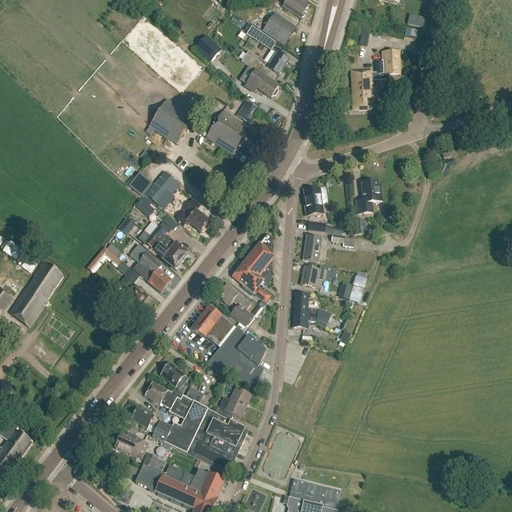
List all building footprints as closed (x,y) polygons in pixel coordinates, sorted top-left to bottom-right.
[(301,21),(309,9),(295,0),(282,0),(281,2),(286,5),(283,9),(301,21)] [(425,21),(410,17),(408,26),(423,30),(425,21)] [(289,25),(277,43),(284,48),(297,30),(289,25)] [(267,40),(251,29),(246,37),(262,47),(267,40)] [(195,50),(210,64),(221,53),(207,38),(195,50)] [(271,84),(272,84),(277,77),(279,78),(289,63),(278,56),(270,68),(268,67),(268,66),(249,53),(242,64),(251,70),(250,71),(255,74),(257,76),(271,84)] [(388,81),(388,77),(399,76),(398,55),(384,56),(384,63),(381,63),(381,65),(375,65),(376,75),(370,75),(354,76),(355,83),(353,83),(354,101),(354,112),(371,112),(371,102),(368,101),(368,100),(368,89),(370,89),(370,81),(388,81)] [(222,72),(226,69),(220,62),(216,65),(222,72)] [(279,89),(272,84),(271,84),(257,76),(255,74),(246,88),(255,94),(257,90),(271,100),(273,98),(276,98),(278,93),(278,91),(279,89)] [(176,146),(194,120),(167,102),(149,129),(176,146)] [(247,125),(256,110),(249,106),(240,120),(247,125)] [(250,162),(261,144),(252,138),(253,136),(245,131),(247,129),(223,113),(206,140),(233,157),(236,153),(250,162)] [(167,211),(184,191),(164,173),(145,195),(161,210),(163,208),(167,211)] [(371,184),(371,183),(365,184),(366,185),(362,185),(363,202),(356,203),(357,216),(372,215),(371,205),(382,204),(380,187),(378,188),(377,184),(371,184)] [(319,198),(317,191),(304,193),(305,200),(304,200),(307,218),(323,215),(320,198),(319,198)] [(146,217),(152,209),(149,207),(151,204),(144,198),(136,208),(146,217)] [(210,224),(196,213),(200,208),(193,201),(183,213),(175,223),(183,229),(187,224),(201,235),(210,224)] [(126,221),(118,231),(125,237),(133,227),(126,221)] [(363,222),(353,223),(355,237),(365,236),(363,222)] [(325,235),(326,226),(310,224),(308,232),(325,235)] [(151,239),(182,265),(189,256),(177,246),(176,247),(163,237),(166,234),(159,229),(151,239)] [(318,265),(321,240),(306,238),(303,263),(318,265)] [(353,250),(355,241),(332,238),(331,244),(344,246),(343,248),(353,250)] [(176,272),(182,265),(151,239),(146,245),(152,250),(152,251),(164,261),(163,262),(176,272)] [(274,257),(274,255),(273,255),(273,244),(273,241),(270,239),(268,239),(265,241),(234,280),(244,287),(242,289),(252,297),(253,296),(266,306),(273,298),(265,291),(268,288),(271,284),(273,256),(274,257)] [(27,254),(11,243),(3,254),(20,264),(19,266),(31,275),(41,261),(37,258),(37,257),(29,251),(27,254)] [(162,295),(172,282),(159,272),(163,267),(139,248),(130,259),(139,266),(134,272),(149,284),(149,285),(162,295)] [(122,264),(105,249),(87,271),(91,275),(92,274),(94,276),(102,267),(100,265),(100,264),(103,266),(106,262),(110,264),(111,262),(113,264),(111,266),(116,270),(118,268),(118,269),(122,264)] [(30,329),(48,303),(46,301),(62,277),(44,264),(9,315),(30,329)] [(140,310),(144,305),(143,304),(147,299),(138,291),(139,290),(133,285),(139,279),(122,265),(117,271),(126,278),(121,284),(130,292),(125,298),(138,310),(139,309),(140,310)] [(326,283),(328,274),(305,269),(301,288),(320,291),(322,282),(326,283)] [(0,316),(16,296),(2,286),(0,284),(0,316)] [(251,307),(232,292),(233,290),(228,286),(219,297),(224,301),(224,304),(230,308),(233,304),(239,308),(231,318),(244,328),(252,318),(246,313),(251,307)] [(349,302),(352,290),(341,286),(338,298),(349,302)] [(326,330),(329,324),(332,317),(318,311),(307,311),(308,297),(296,296),(293,330),(307,331),(308,324),(317,324),(317,326),(326,330)] [(235,332),(235,331),(233,330),(234,329),(209,310),(191,333),(207,340),(218,349),(233,330),(235,332)] [(236,330),(235,331),(235,332),(222,348),(220,350),(207,367),(253,391),(263,373),(258,367),(266,354),(236,330)] [(180,392),(189,381),(171,366),(161,378),(180,392)] [(153,386),(146,398),(167,410),(170,412),(169,414),(185,422),(194,404),(183,398),(173,392),(171,396),(153,386)] [(183,398),(194,404),(199,406),(203,397),(198,394),(197,397),(187,391),(183,398)] [(215,415),(230,423),(233,417),(241,421),(252,398),(236,391),(226,413),(218,409),(215,415)] [(235,461),(248,433),(230,423),(215,415),(208,411),(204,409),(202,408),(199,406),(194,404),(185,422),(184,424),(221,444),(217,453),(235,461)] [(156,430),(160,422),(137,411),(132,422),(148,431),(150,427),(156,430)] [(11,432),(0,423),(0,438),(8,444),(3,451),(0,450),(0,449),(0,490),(2,491),(19,467),(17,466),(32,445),(16,433),(19,429),(15,426),(11,432)] [(173,430),(161,424),(153,440),(165,446),(173,430)] [(165,446),(228,476),(235,461),(217,453),(221,444),(184,424),(181,430),(174,426),(173,430),(165,446)] [(141,463),(149,447),(122,435),(115,451),(141,463)] [(148,457),(146,461),(156,466),(158,461),(148,457)] [(153,472),(156,466),(146,461),(143,467),(153,472)] [(158,461),(156,466),(153,472),(161,475),(166,465),(158,461)] [(193,511),(211,511),(217,501),(224,484),(198,472),(196,478),(195,480),(169,469),(165,478),(143,468),(142,471),(141,473),(128,467),(125,473),(138,479),(135,486),(150,492),(156,495),(193,511)] [(328,511),(303,506),(304,504),(289,500),(289,501),(290,501),(287,511),(328,511)]
